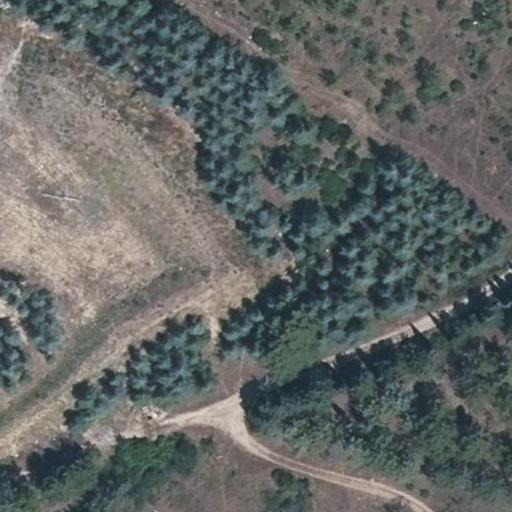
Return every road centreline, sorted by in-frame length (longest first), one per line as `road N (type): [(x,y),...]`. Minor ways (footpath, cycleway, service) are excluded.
road 1 (track): [(511,276),(219,416),(80,456),(0,495)]
road 2 (track): [(411,511),(387,494),(264,454),(219,416)]
